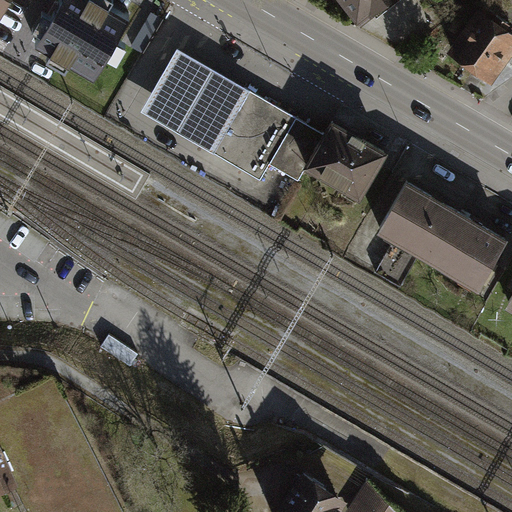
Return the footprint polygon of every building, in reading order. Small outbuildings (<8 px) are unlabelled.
[(51,0),(50,3),(44,0),(39,0),(26,23),(36,29),(32,36),(49,46),(45,53),(66,66),(72,57),(94,70),(105,51),(119,59),(133,35),(124,29),(136,9),(120,0),(51,0)] [(393,0),(342,0),(361,25),(393,0)] [(509,40),(475,20),(450,60),(484,80),(509,40)] [(215,153),(253,88),(179,44),(142,110),(215,153)] [(215,153),(262,179),(271,163),(300,179),(308,165),(325,132),(253,88),(215,153)] [(325,132),(308,165),(365,198),(392,149),(334,115),(325,132)] [(503,236),(412,182),(384,229),(403,239),(385,269),(407,282),(425,253),(475,283),(503,236)] [(109,334),(102,346),(130,365),(138,352),(109,334)] [(0,488),(14,483),(0,451),(0,488)] [(331,511),(345,492),(302,463),(269,511),(331,511)] [(400,511),(369,479),(349,511),(400,511)]
